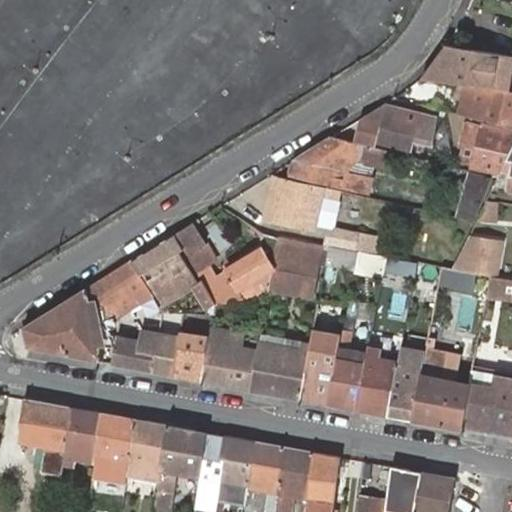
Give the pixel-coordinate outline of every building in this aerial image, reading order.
[(511,54),(447,44),(420,80),(475,85),(507,90),(511,64),(511,54)] [(511,91),(507,90),(475,85),(468,116),(506,125),(511,126),(511,91)] [(395,105),(387,103),(373,111),(365,140),(370,146),(387,150),(430,161),(439,116),(429,113),(395,105)] [(468,121),(458,162),(502,173),(511,152),(511,150),(511,126),(506,125),(505,130),(468,121)] [(383,168),(387,150),(370,146),(331,137),(293,160),(296,161),(291,175),(365,193),(369,177),(346,171),(358,159),(365,164),(383,168)] [(484,198),(494,176),(492,176),(472,171),(459,216),(474,220),(484,198)] [(337,191),(279,177),(269,221),(312,231),(314,224),(328,227),(329,227),(335,201),(337,191)] [(191,223),(174,234),(184,249),(188,255),(205,245),(191,223)] [(328,227),(324,243),(368,252),(371,235),(329,227),(328,227)] [(174,234),(131,261),(140,276),(144,274),(163,305),(160,307),(163,313),(169,313),(176,313),(169,301),(193,286),(207,309),(217,303),(203,281),(200,283),(180,252),(184,249),(174,234)] [(269,289),(278,238),(262,234),(261,238),(259,248),(259,250),(262,258),(222,282),(218,276),(216,272),(209,276),(204,269),(199,273),(203,281),(217,303),(217,304),(269,292),(269,289)] [(450,268),(491,275),(497,239),(469,235),(450,268)] [(321,246),(278,238),(269,289),(312,297),(321,246)] [(214,259),(205,245),(188,255),(196,269),(214,259)] [(328,246),(324,265),(352,270),(356,251),(328,246)] [(262,258),(259,250),(218,276),(222,282),(262,258)] [(384,256),(368,253),(356,251),(352,270),(352,271),(364,273),(380,276),(381,271),(384,256)] [(414,275),(417,262),(384,256),(381,271),(414,277),(414,275)] [(86,288),(23,327),(28,347),(103,362),(102,356),(106,355),(108,355),(103,333),(115,325),(112,320),(140,302),(153,297),(140,276),(131,261),(86,288)] [(211,265),(204,269),(209,276),(216,272),(211,265)] [(511,278),(491,275),(487,297),(511,300),(511,278)] [(265,310),(263,323),(270,324),(272,312),(265,310)] [(308,350),(299,399),(328,404),(340,336),(333,335),(327,334),(322,333),(322,330),(312,328),(308,350)] [(210,342),(202,381),(250,390),(258,351),(248,349),(242,347),(244,335),(225,332),(220,330),(212,329),(211,338),(210,342)] [(340,336),(328,404),(356,410),(366,352),(362,351),(347,348),(350,331),(341,329),(340,336)] [(111,364),(152,372),(159,334),(143,331),(139,350),(115,345),(111,364)] [(159,334),(152,372),(171,376),(179,338),(159,334)] [(179,338),(171,376),(202,381),(210,342),(211,338),(202,337),(201,339),(200,342),(184,339),(179,338)] [(258,351),(250,390),(299,399),(308,350),(259,341),(258,351)] [(398,363),(389,415),(413,420),(421,376),(422,367),(425,350),(401,346),(398,363)] [(366,352),(356,410),(389,415),(398,363),(379,360),(374,359),(375,349),(367,347),(366,352)] [(421,376),(413,420),(462,429),(471,385),(429,377),(431,371),(444,373),(448,354),(425,350),(422,367),(421,376)] [(471,385),(462,429),(511,437),(511,376),(494,373),(491,388),(471,385)] [(64,463),(70,407),(24,398),(19,441),(32,443),(46,446),(42,470),(63,474),(64,463)] [(96,462),(102,413),(70,407),(64,463),(72,464),(73,458),(96,462)] [(128,476),(137,419),(102,413),(96,462),(94,476),(127,481),(128,476)] [(158,480),(167,425),(137,419),(128,476),(158,480)] [(200,475),(206,432),(167,425),(158,480),(154,511),(155,511),(168,511),(174,472),(200,475)] [(246,503),(255,441),(227,436),(218,499),(246,503)] [(276,507),(284,447),(255,441),(246,503),(245,511),(253,511),(254,504),(276,507)] [(21,471),(35,471),(35,446),(21,445),(21,471)] [(308,498),(314,452),(284,447),(276,507),(274,511),(291,511),(294,496),(308,498)] [(333,511),(341,457),(314,452),(308,498),(305,511),(333,511)] [(414,511),(421,472),(404,469),(392,466),(385,511),(414,511)] [(449,511),(456,478),(421,472),(414,511),(449,511)]
